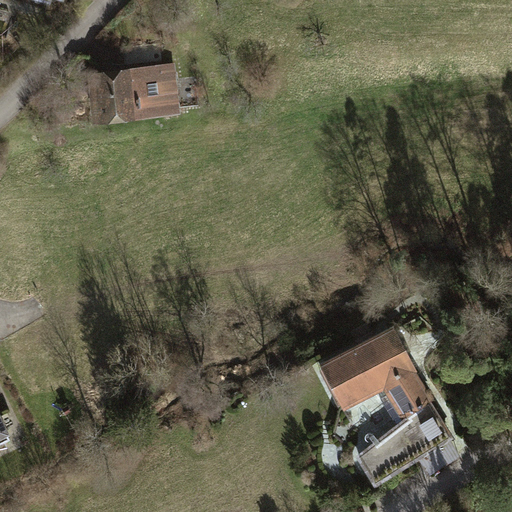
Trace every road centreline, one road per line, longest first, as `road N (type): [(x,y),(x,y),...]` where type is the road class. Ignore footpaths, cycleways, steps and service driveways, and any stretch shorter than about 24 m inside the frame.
road 1 (residential): [(0,122),(119,0)]
road 2 (residential): [(409,511),(511,444)]
